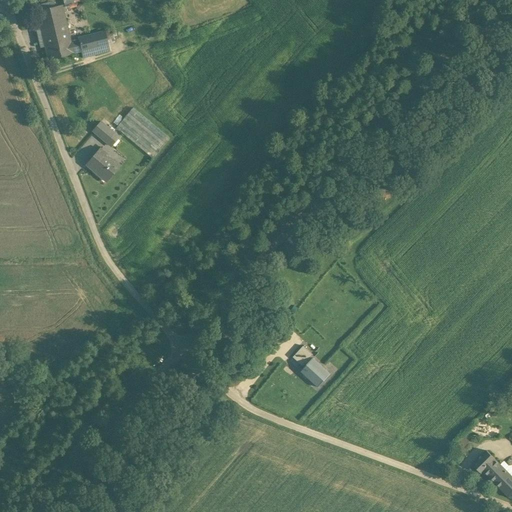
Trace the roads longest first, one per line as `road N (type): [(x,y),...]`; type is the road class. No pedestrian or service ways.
road 1 (track): [(180,345),(488,0)]
road 2 (track): [(180,345),(109,264),(9,0)]
road 3 (track): [(511,507),(257,410),(180,345)]
road 4 (track): [(37,511),(180,345)]
